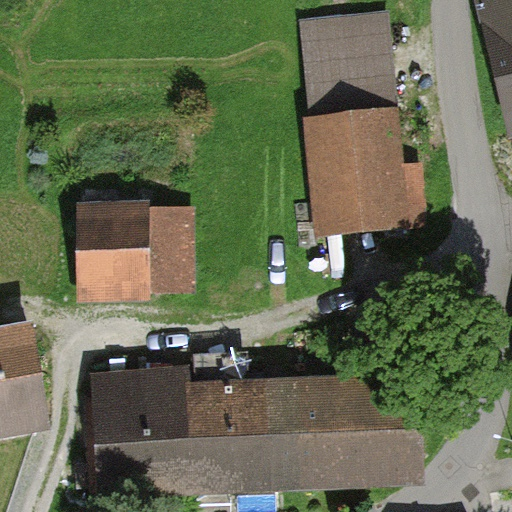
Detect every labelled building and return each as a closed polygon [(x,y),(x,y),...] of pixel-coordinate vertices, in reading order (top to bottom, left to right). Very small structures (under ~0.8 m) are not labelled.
[(511,0),(486,0),(511,115),(511,0)] [(397,22),(308,30),(328,238),(435,228),(430,171),(411,172),(397,22)] [(159,202),(85,205),(90,312),(153,309),(152,297),(202,294),(198,214),(160,216),(159,202)] [(0,433),(48,425),(32,334),(0,340),(0,433)] [(246,365),(96,372),(100,493),(381,480),(422,460),(419,390),(249,397),(246,365)]
